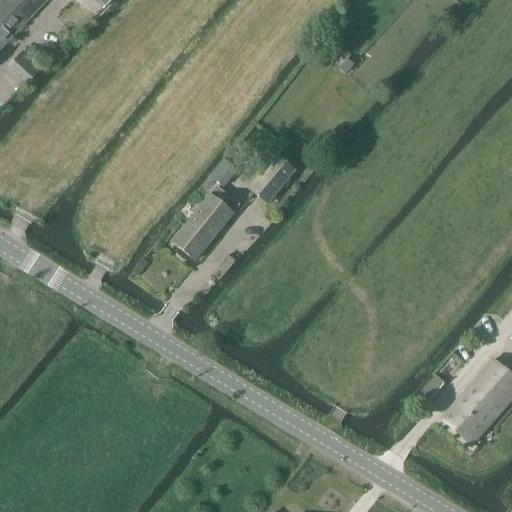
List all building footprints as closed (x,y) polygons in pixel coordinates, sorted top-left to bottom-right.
[(47,0),(2,0),(0,3),(0,25),(13,37),(47,0)] [(91,0),(102,11),(113,0),(91,0)] [(0,50),(13,37),(0,25),(0,50)] [(342,56),(346,59),(338,68),(345,75),(353,65),(351,63),(354,59),(345,51),(349,48),(340,40),(329,52),(338,60),(342,56)] [(9,67),(27,84),(39,70),(22,54),(9,67)] [(266,206),(294,172),(276,157),(248,191),(266,206)] [(237,204),(215,187),(193,214),(215,231),(237,204)] [(193,259),(215,231),(193,214),(171,241),(193,259)] [(511,400),(511,377),(492,361),(441,420),(471,446),(511,400)] [(444,385),(434,376),(416,398),(426,407),(444,385)]
